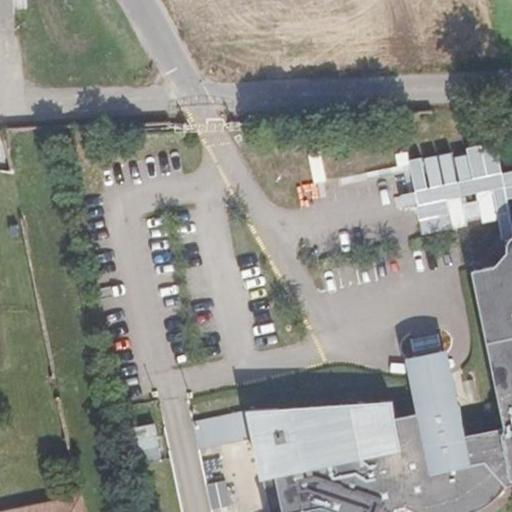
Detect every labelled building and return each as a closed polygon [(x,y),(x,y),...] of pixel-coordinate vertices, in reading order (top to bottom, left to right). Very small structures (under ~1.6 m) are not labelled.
[(18,0),(0,0),(0,36),(20,36),(18,0)] [(65,80),(64,66),(21,73),(24,85),(65,80)] [(421,426),(412,429),(425,511),(501,511),(503,511),(511,510),(511,279),(499,289),(486,290),(509,441),(466,448),(452,366),(413,371),(421,426)] [(425,511),(412,429),(403,431),(397,415),(272,415),(198,426),(203,452),(257,445),(270,511),(425,511)] [(0,507),(0,511),(84,511),(79,477),(55,482),(56,497),(0,507)]
